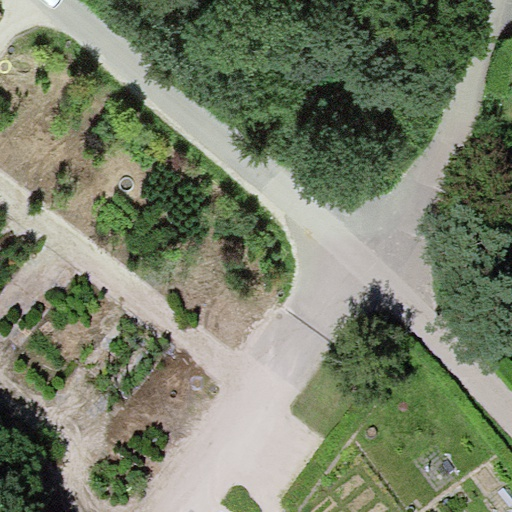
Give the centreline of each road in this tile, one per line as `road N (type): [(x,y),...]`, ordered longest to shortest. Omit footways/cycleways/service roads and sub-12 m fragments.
road 1 (residential): [(511,404),(415,290),(57,0)]
road 2 (track): [(364,256),(419,199),(452,124),(486,0)]
